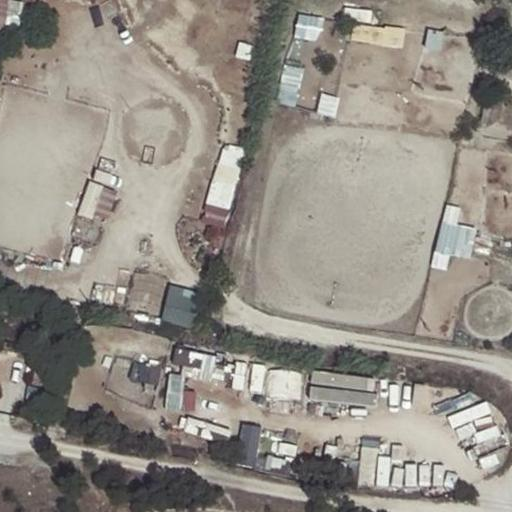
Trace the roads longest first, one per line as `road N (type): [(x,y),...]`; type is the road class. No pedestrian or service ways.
road 1 (residential): [(0,434),(455,511)]
road 2 (unknown): [(475,511),(443,459),(412,433),(175,400)]
